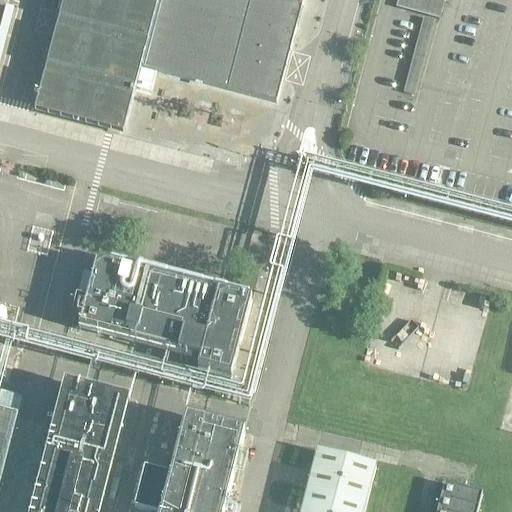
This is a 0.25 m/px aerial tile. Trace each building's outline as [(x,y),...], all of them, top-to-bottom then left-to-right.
[(123,137),(141,68),(158,0),(63,0),(33,113),(123,137)] [(292,46),(303,0),(158,0),(141,68),(228,91),(243,33),(292,46)] [(399,0),(397,6),(442,18),(445,0),(399,0)] [(0,61),(13,10),(6,8),(0,29),(0,61)] [(276,104),(292,46),(243,33),(228,91),(276,104)] [(234,370),(251,303),(96,263),(79,330),(234,370)] [(99,511),(109,477),(120,480),(124,468),(112,465),(128,404),(66,388),(34,511),(99,511)] [(0,483),(17,417),(0,412),(0,483)] [(224,511),(244,435),(186,420),(171,479),(161,476),(166,457),(152,453),(137,511),(224,511)] [(364,511),(376,468),(317,453),(301,511),(364,511)] [(477,511),(482,496),(444,486),(437,511),(477,511)]
